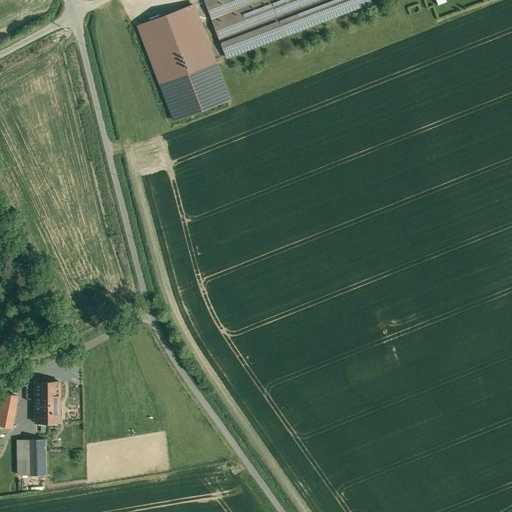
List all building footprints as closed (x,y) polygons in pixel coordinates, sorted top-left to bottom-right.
[(371,2),(370,0),(205,0),(204,1),(225,57),(371,2)] [(175,119),(230,98),(193,5),(138,26),(175,119)] [(59,380),(35,381),(36,421),(59,420),(59,380)] [(12,392),(0,390),(0,424),(6,425),(12,392)] [(44,439),(27,439),(28,475),(46,474),(44,439)]
